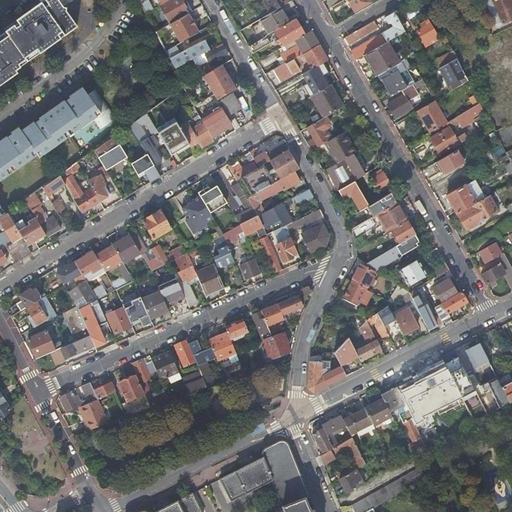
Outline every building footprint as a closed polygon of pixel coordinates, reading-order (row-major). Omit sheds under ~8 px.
[(0,85),(18,73),(17,71),(51,47),(78,27),(67,12),(67,8),(64,8),(58,0),(48,0),(45,2),(27,15),(18,21),(20,24),(7,33),(0,37),(0,85)] [(147,0),(142,3),(147,14),(153,10),(147,0)] [(184,5),(181,0),(171,0),(161,6),(159,7),(169,25),(188,14),(189,14),(184,5)] [(266,0),(262,3),(269,15),(280,9),(290,3),(288,0),(285,2),(282,3),(280,0),(266,0)] [(347,0),(348,1),(355,13),(372,3),(370,0),(347,0)] [(511,0),(485,0),(498,28),(511,21),(511,0)] [(265,28),(269,36),(275,32),(289,24),(284,16),(280,9),(269,15),(260,20),(265,28)] [(352,51),(357,60),(365,55),(387,42),(405,31),(393,10),(389,13),(390,15),(385,18),(388,23),(392,24),(393,25),(394,26),(352,51)] [(194,23),(188,14),(169,25),(180,43),(199,33),(194,23)] [(418,32),(427,47),(440,39),(429,20),(425,22),(421,24),(423,29),(418,32)] [(275,32),(284,47),(285,47),(295,41),(304,36),(302,32),(295,21),(289,24),(275,32)] [(378,28),(374,21),(344,39),(348,46),(378,28)] [(286,64),(319,46),(311,32),(304,36),(295,41),(298,46),(288,52),(281,56),(285,63),(286,64)] [(249,47),(252,54),(269,44),(265,38),(249,47)] [(180,53),(176,45),(166,51),(175,68),(183,64),(203,53),(209,50),(207,45),(204,40),(186,49),(188,52),(182,56),(180,53)] [(295,41),(285,47),(288,52),(298,46),(295,41)] [(453,51),(457,59),(459,62),(461,67),(480,58),(475,49),(473,45),(471,41),(453,51)] [(372,65),(378,75),(379,74),(399,63),(396,58),(387,42),(365,55),(372,65)] [(204,54),(203,53),(183,64),(189,75),(202,68),(206,75),(215,69),(214,67),(212,68),(209,63),(226,54),(224,49),(222,45),(204,54)] [(324,63),(328,61),(320,48),(319,46),(286,64),(285,63),(271,72),(272,75),(275,74),(280,82),(292,75),(292,74),(303,68),(306,73),(324,63)] [(436,61),(441,68),(457,59),(453,51),(436,61)] [(396,58),(399,63),(402,61),(405,59),(412,55),(411,53),(402,59),(400,55),(396,58)] [(386,85),(392,96),(402,91),(407,88),(399,74),(407,69),(410,67),(405,59),(402,61),(399,63),(379,74),(386,85)] [(462,78),(465,83),(468,81),(467,79),(463,69),(461,67),(459,62),(457,59),(441,68),(440,68),(449,84),(447,85),(449,88),(450,91),(461,85),(458,80),(462,78)] [(307,84),(313,95),(329,86),(324,77),(323,75),(329,72),(324,63),(306,73),(302,76),(307,84)] [(206,75),(203,76),(214,95),(217,101),(235,90),(230,81),(226,74),(225,72),(222,66),(215,69),(206,75)] [(407,69),(399,74),(407,88),(415,83),(407,69)] [(479,80),(482,87),(497,79),(494,73),(479,80)] [(467,79),(468,81),(471,86),(478,83),(474,75),(467,79)] [(392,111),(396,118),(412,108),(408,102),(419,95),(417,91),(426,85),(422,79),(415,83),(407,88),(402,91),(404,95),(388,105),(392,111)] [(307,91),(310,97),(311,97),(313,95),(307,84),(304,86),(307,91)] [(317,107),(324,118),(327,117),(343,107),(332,89),(330,86),(329,86),(313,95),(311,97),(317,107)] [(0,218),(5,215),(0,208),(0,182),(37,156),(40,159),(93,122),(101,132),(115,121),(108,111),(94,91),(87,97),(82,89),(69,98),(70,99),(67,101),(64,103),(63,102),(39,119),(39,120),(36,122),(34,124),(33,123),(20,132),(18,129),(11,134),(11,135),(9,137),(6,139),(6,138),(0,142),(0,218)] [(470,98),(475,106),(480,103),(476,94),(470,98)] [(217,101),(214,95),(194,107),(200,117),(215,108),(216,109),(221,106),(217,101)] [(424,121),(430,132),(434,130),(447,122),(435,101),(417,111),(424,121)] [(447,122),(434,130),(437,134),(431,138),(435,145),(440,154),(454,146),(467,138),(464,133),(455,138),(449,127),(458,122),(458,120),(460,118),(463,123),(484,111),(480,103),(475,106),(458,115),(447,122)] [(197,127),(203,124),(195,110),(189,113),(197,127)] [(222,131),(232,125),(227,116),(223,110),(210,117),(214,122),(206,127),(212,137),(222,131)] [(156,129),(147,114),(129,126),(147,155),(159,176),(162,173),(166,171),(161,163),(166,159),(162,153),(157,156),(152,147),(157,144),(153,138),(148,141),(139,126),(145,123),(152,133),(153,132),(154,134),(157,132),(156,129)] [(313,125),(307,128),(309,133),(310,133),(314,139),(307,143),(309,147),(312,151),(326,143),(333,139),(330,134),(327,129),(330,128),(331,124),(327,117),(324,118),(313,125)] [(174,119),(156,129),(157,132),(171,155),(189,144),(180,128),(174,119)] [(189,144),(191,146),(199,142),(203,148),(208,144),(214,141),(203,124),(197,127),(192,130),(188,123),(180,128),(189,144)] [(496,133),(500,143),(507,155),(511,151),(511,132),(509,127),(496,133)] [(473,137),(475,140),(488,132),(487,130),(484,131),(483,129),(474,134),(475,135),(473,137)] [(332,153),(338,164),(354,154),(356,153),(349,142),(344,133),(333,139),(326,143),(332,153)] [(123,153),(114,137),(94,151),(105,171),(116,165),(127,158),(123,153)] [(259,156),(253,160),(254,160),(255,162),(259,169),(266,165),(270,162),(271,162),(289,151),(288,151),(290,149),(284,141),(265,152),(259,156)] [(444,170),(446,174),(465,163),(457,150),(434,163),(437,168),(439,172),(444,170)] [(259,169),(238,182),(239,183),(248,198),(265,189),(296,172),(300,170),(294,160),(289,151),(271,162),(270,162),(276,172),(272,175),(266,165),(259,169)] [(339,190),(355,181),(361,178),(366,175),(360,164),(354,154),(338,164),(328,170),(337,187),(339,190)] [(155,180),(159,177),(159,176),(147,155),(131,165),(137,176),(145,171),(151,182),(155,180)] [(232,166),(229,168),(238,182),(259,169),(255,162),(243,170),(240,165),(237,167),(233,168),(232,166)] [(391,185),(384,172),(382,170),(378,172),(375,174),(377,176),(373,179),(380,192),(391,185)] [(300,181),(296,172),(265,189),(269,196),(283,188),(284,190),(294,185),(300,181)] [(91,207),(99,202),(99,201),(92,189),(88,192),(87,197),(86,198),(72,175),(62,181),(65,185),(82,214),(86,211),(91,208),(91,207)] [(103,181),(100,175),(88,182),(88,183),(92,189),(99,201),(103,199),(107,197),(102,188),(104,187),(101,182),(103,181)] [(62,181),(59,176),(42,188),(47,197),(56,191),(65,185),(62,181)] [(216,178),(213,180),(217,187),(227,203),(233,211),(243,205),(247,211),(236,217),(241,225),(259,216),(248,198),(239,183),(232,187),(237,195),(233,198),(219,176),(216,178)] [(355,181),(358,186),(364,182),(361,178),(355,181)] [(453,205),(458,214),(485,198),(475,180),(465,186),(447,196),(448,197),(453,205)] [(353,203),(358,212),(368,207),(369,206),(358,186),(355,181),(339,190),(343,197),(348,195),(353,203)] [(209,187),(198,194),(200,197),(210,214),(227,203),(217,187),(211,190),(209,187)] [(313,197),(310,190),(298,195),(301,201),(313,197)] [(368,207),(374,217),(397,204),(394,198),(394,197),(393,195),(391,193),(369,206),(368,207)] [(485,198),(458,214),(462,222),(467,230),(499,211),(490,195),(485,198)] [(32,196),(25,201),(27,205),(35,201),(32,196)] [(189,206),(182,210),(188,219),(187,220),(194,233),(207,225),(206,223),(213,218),(210,214),(200,197),(192,201),(193,203),(189,206)] [(35,201),(27,205),(35,218),(39,225),(40,224),(48,237),(54,233),(61,229),(53,216),(44,222),(43,214),(46,213),(44,209),(41,211),(38,207),(40,206),(37,199),(35,201)] [(52,205),(61,220),(63,218),(62,216),(66,213),(59,201),(52,205)] [(282,204),(259,216),(263,226),(265,230),(267,235),(271,233),(267,227),(280,221),(283,227),(286,225),(292,223),(287,213),(282,204)] [(386,226),(389,232),(392,230),(407,221),(398,206),(397,204),(374,217),(353,229),(357,239),(383,221),(386,226)] [(324,218),(320,209),(292,223),(286,225),(290,235),(324,218)] [(152,216),(143,222),(154,239),(161,235),(162,237),(167,234),(165,232),(172,228),(166,217),(162,211),(152,216)] [(0,218),(0,223),(13,243),(22,238),(18,232),(7,213),(5,215),(0,218)] [(259,216),(241,225),(244,231),(246,235),(263,226),(259,216)] [(29,225),(18,232),(22,238),(24,241),(27,246),(36,241),(45,235),(39,225),(35,218),(28,222),(29,225)] [(507,230),(510,234),(511,232),(511,219),(511,218),(496,227),(497,229),(473,243),(475,246),(477,250),(501,236),(500,234),(507,230)] [(396,236),(400,244),(415,235),(416,235),(411,227),(407,221),(392,230),(396,236)] [(229,231),(223,234),(228,244),(239,239),(237,235),(244,231),(241,225),(234,229),(229,231)] [(290,235),(286,225),(283,227),(271,233),(277,245),(290,239),(292,239),(290,235)] [(318,228),(317,226),(311,228),(301,233),(310,253),(324,247),(328,237),(323,226),(318,228)] [(268,237),(267,235),(265,230),(262,232),(263,234),(262,234),(264,238),(260,240),(274,272),(278,271),(281,269),(267,237),(268,237)] [(228,244),(223,234),(215,239),(219,248),(218,249),(220,254),(217,255),(214,257),(219,269),(227,265),(235,262),(228,244)] [(400,244),(366,264),(377,271),(399,258),(399,259),(403,256),(402,255),(409,251),(411,250),(419,245),(419,244),(418,245),(417,243),(419,242),(415,235),(400,244)] [(121,241),(113,246),(122,261),(123,263),(140,252),(138,249),(132,239),(130,236),(121,241)] [(138,236),(132,239),(138,249),(144,246),(138,236)] [(23,258),(32,254),(27,246),(24,241),(22,238),(13,243),(0,251),(0,271),(2,270),(0,267),(0,264),(7,260),(6,259),(8,257),(5,251),(8,249),(16,263),(23,258)] [(296,253),(290,239),(277,245),(284,262),(288,259),(293,257),(292,255),(296,253)] [(494,259),(504,253),(505,252),(502,246),(499,248),(495,242),(479,251),(483,257),(486,263),(490,261),(494,259)] [(104,251),(95,256),(102,267),(105,272),(122,261),(113,246),(112,246),(104,251)] [(144,258),(152,271),(170,262),(166,257),(163,252),(163,253),(159,246),(156,248),(152,250),(157,258),(150,262),(147,257),(144,258)] [(185,247),(171,255),(174,260),(176,259),(188,253),(185,247)] [(194,249),(188,253),(190,257),(197,254),(194,249)] [(80,260),(74,263),(81,275),(91,270),(93,273),(102,267),(95,256),(93,252),(92,252),(91,251),(86,254),(86,256),(80,260)] [(190,257),(188,253),(176,259),(178,264),(180,265),(181,266),(181,268),(182,271),(178,273),(182,282),(197,275),(196,273),(190,257)] [(511,287),(511,286),(511,268),(504,253),(494,259),(498,266),(494,268),(482,274),(487,284),(489,283),(491,286),(496,283),(495,280),(504,274),(511,287)] [(261,274),(254,259),(240,265),(246,280),(253,277),(261,274)] [(404,268),(400,270),(409,286),(427,276),(423,268),(418,260),(413,263),(404,268)] [(439,276),(450,270),(448,267),(445,262),(435,268),(439,276)] [(80,285),(68,292),(73,301),(76,306),(78,309),(97,299),(86,281),(85,281),(81,275),(74,263),(65,269),(56,274),(63,284),(75,277),(80,285)] [(214,290),(224,286),(215,265),(196,273),(197,275),(199,280),(205,294),(214,290)] [(352,282),(367,289),(369,284),(374,287),(377,281),(374,280),(372,279),(374,275),(375,272),(360,265),(359,268),(358,270),(355,275),(352,282)] [(109,280),(103,271),(97,275),(102,284),(109,280)] [(189,285),(199,280),(197,275),(182,282),(179,283),(181,288),(189,285)] [(159,286),(160,289),(166,305),(175,301),(184,297),(181,288),(179,283),(176,278),(159,286)] [(434,287),(443,303),(458,294),(449,278),(441,283),(434,287)] [(367,304),(373,292),(367,289),(352,282),(348,289),(344,297),(360,304),(361,301),(367,304)] [(184,297),(188,306),(192,304),(196,303),(189,285),(181,288),(184,297)] [(410,292),(400,286),(390,301),(393,303),(410,292)] [(7,309),(11,317),(26,308),(40,299),(42,298),(35,287),(25,293),(19,296),(22,300),(7,309)] [(131,293),(128,287),(121,290),(124,296),(122,297),(126,306),(133,303),(140,300),(136,291),(131,293)] [(307,297),(306,296),(310,294),(307,287),(297,292),(296,293),(298,297),(277,306),(282,316),(302,307),(300,301),(306,299),(307,297)] [(152,295),(142,299),(149,316),(150,318),(161,314),(165,312),(168,310),(166,305),(160,289),(154,291),(152,295)] [(442,304),(435,307),(439,315),(443,324),(452,319),(449,313),(458,308),(468,301),(463,292),(458,294),(443,303),(442,304)] [(418,296),(413,298),(414,300),(421,315),(427,326),(427,325),(429,331),(434,328),(438,326),(434,318),(425,299),(420,301),(418,296)] [(43,304),(40,299),(26,308),(32,316),(37,326),(46,320),(39,307),(43,304)] [(109,329),(97,299),(78,309),(90,335),(94,344),(95,347),(100,345),(105,343),(100,333),(109,329)] [(408,309),(394,316),(396,320),(403,335),(410,331),(417,327),(413,319),(421,315),(414,300),(406,304),(408,309)] [(267,326),(283,320),(282,316),(277,306),(277,305),(269,309),(261,312),(267,326)] [(78,309),(76,306),(71,309),(63,313),(75,341),(90,335),(78,309)] [(394,316),(389,306),(378,312),(384,324),(385,326),(391,323),(396,320),(394,316)] [(128,318),(123,307),(106,315),(114,333),(123,330),(131,326),(128,318)] [(368,319),(374,315),(361,309),(359,315),(368,319)] [(262,340),(271,335),(269,330),(267,326),(261,312),(257,314),(252,316),(254,320),(252,321),(253,326),(256,325),(262,340)] [(384,324),(378,312),(374,315),(368,319),(371,326),(375,324),(383,340),(387,338),(390,337),(385,326),(384,324)] [(133,315),(128,318),(131,326),(135,335),(141,333),(133,315)] [(443,324),(439,315),(434,318),(438,326),(443,324)] [(230,340),(248,332),(244,320),(234,324),(225,328),(228,334),(230,340)] [(345,330),(331,323),(326,332),(322,340),(331,345),(335,336),(341,338),(345,330)] [(60,348),(62,347),(60,343),(52,346),(46,332),(28,340),(32,349),(36,359),(51,352),(60,348)] [(290,353),(291,353),(287,343),(283,333),(262,341),(269,360),(290,353)] [(239,363),(235,352),(230,340),(228,334),(218,338),(208,341),(212,349),(213,354),(216,362),(224,358),(225,362),(229,361),(231,366),(239,363)] [(94,344),(90,335),(61,349),(60,348),(51,352),(56,364),(66,360),(65,358),(79,351),(94,344)] [(352,343),(349,338),(335,352),(341,365),(350,361),(358,357),(356,351),(352,343)] [(378,340),(356,351),(358,357),(360,361),(372,355),(383,350),(378,340)] [(184,368),(196,363),(189,345),(188,345),(186,341),(181,344),(175,346),(184,368)] [(193,343),(189,345),(196,363),(200,373),(204,384),(212,381),(203,358),(213,354),(212,349),(201,353),(197,341),(193,343)] [(481,386),(496,378),(488,363),(478,341),(473,344),(469,346),(480,368),(483,375),(477,378),(481,386)] [(170,384),(181,380),(178,373),(170,352),(161,357),(151,361),(152,362),(158,376),(160,381),(167,378),(170,384)] [(457,357),(443,363),(444,364),(450,376),(461,398),(475,391),(463,369),(457,357)] [(144,395),(150,409),(156,407),(153,399),(146,382),(151,380),(151,379),(158,376),(152,362),(145,365),(144,362),(143,360),(131,365),(144,395)] [(342,366),(335,369),(331,371),(329,372),(327,370),(326,369),(327,368),(330,368),(330,362),(322,361),(322,362),(311,361),(309,375),(308,388),(314,392),(330,384),(346,376),(342,366)] [(412,383),(398,390),(415,425),(431,417),(430,414),(461,398),(450,376),(444,364),(411,381),(412,383)] [(181,380),(187,395),(206,389),(204,384),(200,373),(190,376),(181,380)] [(119,383),(127,402),(143,395),(135,377),(127,380),(119,383)] [(496,378),(481,386),(484,392),(491,388),(493,393),(492,393),(496,402),(506,397),(501,388),(499,384),(496,378)] [(103,397),(115,392),(110,380),(104,382),(105,384),(102,386),(98,387),(99,389),(93,391),(97,400),(103,397)] [(511,382),(501,388),(506,397),(509,404),(511,402),(511,382)] [(60,399),(67,414),(79,408),(87,405),(97,400),(93,391),(90,384),(82,387),(88,401),(84,402),(81,404),(80,402),(78,403),(76,398),(73,399),(71,394),(60,399)] [(416,457),(427,450),(418,432),(418,431),(417,431),(408,412),(407,412),(400,399),(401,398),(398,390),(396,388),(389,392),(381,395),(383,400),(389,412),(396,408),(412,444),(407,447),(412,458),(416,457)] [(475,391),(461,398),(463,401),(476,394),(475,391)] [(0,417),(9,408),(0,394),(0,417)] [(153,399),(156,407),(168,402),(165,394),(153,399)] [(127,402),(132,415),(150,409),(144,395),(143,395),(127,402)] [(79,408),(89,431),(106,424),(97,400),(87,405),(79,408)] [(372,424),(391,414),(389,412),(383,400),(374,405),(365,409),(372,424)] [(120,404),(126,417),(132,415),(127,402),(120,404)] [(350,435),(372,424),(365,409),(354,415),(343,421),(346,426),(348,430),(350,435)] [(375,429),(393,420),(391,414),(372,424),(375,429)] [(341,428),(346,426),(343,421),(341,416),(331,421),(321,426),(323,429),(328,440),(332,448),(333,449),(338,446),(332,436),(342,431),(341,428)] [(322,453),(332,448),(328,440),(323,429),(312,435),(322,453)] [(319,457),(324,465),(348,452),(352,461),(335,470),(337,475),(340,479),(356,470),(366,465),(352,438),(338,446),(333,449),(319,457)] [(310,511),(309,509),(308,509),(304,500),(309,498),(289,446),(288,445),(287,444),(285,443),(284,442),(282,441),(281,441),(279,441),(263,450),(262,450),(262,451),(261,452),(261,453),(261,454),(261,455),(261,456),(262,457),(262,458),(221,479),(232,501),(272,482),(283,511),(201,511),(192,494),(156,511),(146,511),(145,511),(144,511),(143,511),(142,511),(139,511),(310,511)] [(389,471),(395,468),(387,453),(381,456),(389,471)] [(364,485),(356,470),(340,479),(344,487),(348,495),(364,485)] [(424,481),(418,471),(418,470),(384,489),(351,508),(352,511),(368,511),(372,510),(373,510),(424,481)]
